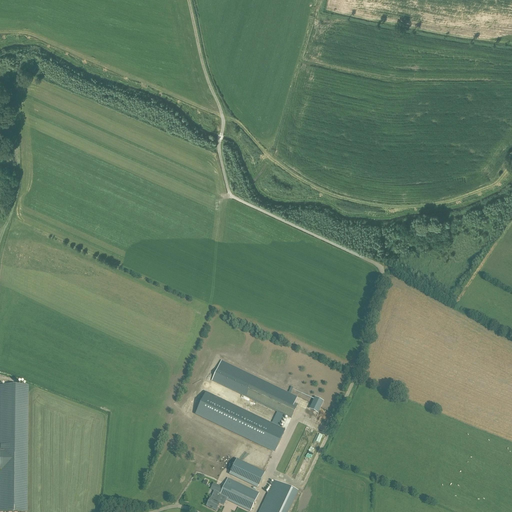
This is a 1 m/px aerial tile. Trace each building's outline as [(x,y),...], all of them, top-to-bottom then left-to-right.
[(217,383),(292,418),(300,401),(226,365),(217,383)] [(26,511),(27,454),(27,386),(1,386),(0,450),(0,449),(0,470),(0,474),(0,511),(26,511)] [(285,432),(278,429),(285,415),(278,412),(271,426),(206,394),(196,414),(275,452),(285,432)] [(223,429),(217,443),(242,454),(243,452),(246,453),(247,450),(257,455),(261,446),(223,429)] [(230,475),(232,476),(258,489),(265,474),(237,460),(230,475)] [(258,493),(228,479),(223,488),(214,483),(211,489),(221,494),(220,495),(217,494),(215,498),(212,496),(211,499),(210,499),(207,507),(216,511),(220,504),(218,503),(221,497),(250,511),(256,498),(258,493)] [(281,511),(292,492),(273,482),(258,511),(281,511)]
